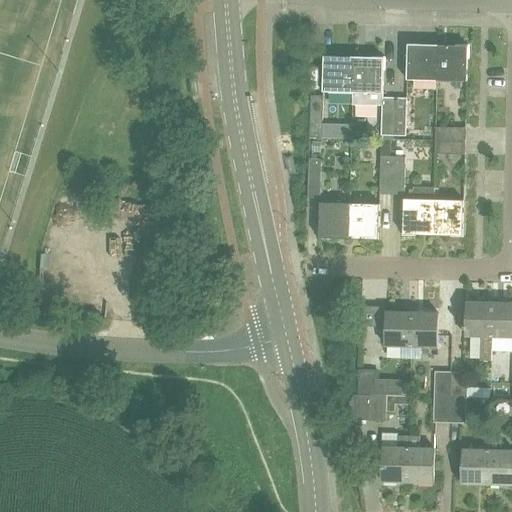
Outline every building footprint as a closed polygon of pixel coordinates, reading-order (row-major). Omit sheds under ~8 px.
[(408,81),(437,82),(438,46),(409,46),(408,81)] [(437,82),(467,82),(468,47),(438,46),(437,82)] [(323,93),(354,94),(355,59),(324,58),(323,93)] [(384,59),(355,59),(354,94),(383,95),(384,59)] [(323,97),(310,97),(309,139),(322,140),(323,97)] [(383,136),(395,136),(395,99),(384,99),(383,136)] [(407,99),(395,99),(395,136),(406,136),(407,99)] [(436,128),(436,141),(466,142),(466,128),(436,128)] [(436,154),(465,155),(466,142),(436,141),(436,154)] [(393,194),(394,157),(382,157),(381,194),(393,194)] [(406,157),(394,157),(393,194),(405,195),(406,157)] [(309,160),(308,200),(321,200),(321,160),(309,160)] [(414,188),(413,200),(405,200),(404,235),(434,236),(434,201),(435,189),(414,188)] [(464,201),(434,201),(434,236),(463,237),(464,201)] [(319,239),(350,240),(351,205),(320,204),(319,239)] [(380,206),(351,205),(350,240),(379,241),(380,206)] [(493,360),(493,337),(494,304),(468,303),(467,337),(481,337),(481,360),(493,360)] [(511,304),(494,304),(493,337),(511,337),(511,304)] [(386,347),(412,347),(413,313),(387,313),(386,347)] [(413,313),(412,347),(438,348),(439,314),(413,313)] [(359,395),(371,396),(376,396),(376,370),(360,370),(359,395)] [(437,373),(436,398),(452,398),(453,373),(437,373)] [(469,373),(453,373),(452,398),(468,399),(469,373)] [(411,397),(376,396),(371,396),(371,421),(387,422),(387,413),(396,414),(396,406),(411,406),(411,397)] [(435,423),(451,424),(452,398),(436,398),(435,423)] [(468,399),(452,398),(451,424),(467,424),(468,399)] [(383,482),(409,483),(410,437),(399,437),(399,448),(383,448),(383,482)] [(421,437),(410,437),(409,483),(435,484),(436,449),(420,449),(421,437)] [(511,451),(502,451),(502,440),(491,439),(490,451),(489,485),(511,485),(511,451)] [(463,484),(489,485),(490,451),(464,450),(463,484)]
